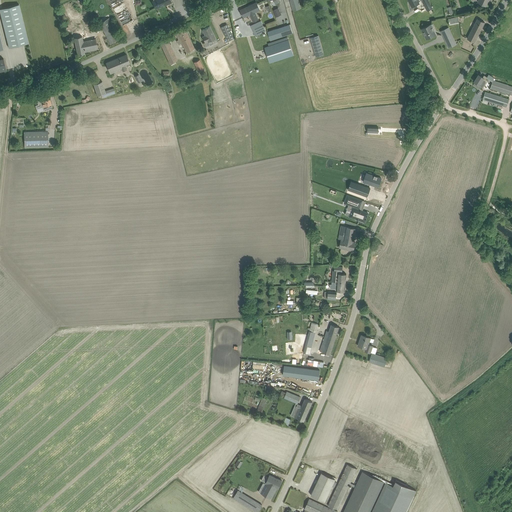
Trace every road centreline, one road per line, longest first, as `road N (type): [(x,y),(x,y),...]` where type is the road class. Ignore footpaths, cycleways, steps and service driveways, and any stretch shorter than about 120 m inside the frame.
road 1 (unclassified): [(273,511),(348,329),(372,227),(444,100)]
road 2 (residential): [(0,93),(220,0)]
road 3 (track): [(506,130),(483,231),(511,282)]
